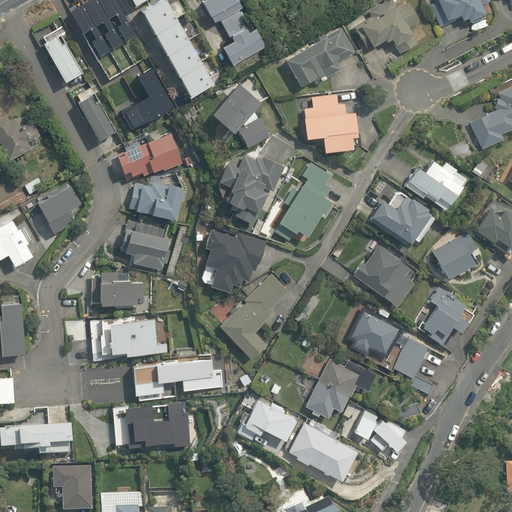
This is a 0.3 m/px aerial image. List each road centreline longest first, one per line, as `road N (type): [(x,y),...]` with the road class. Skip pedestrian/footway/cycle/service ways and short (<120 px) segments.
road 1 (residential): [(1,1),(102,180),(100,221),(56,289),(55,394)]
road 2 (residential): [(511,318),(463,394),(406,511)]
